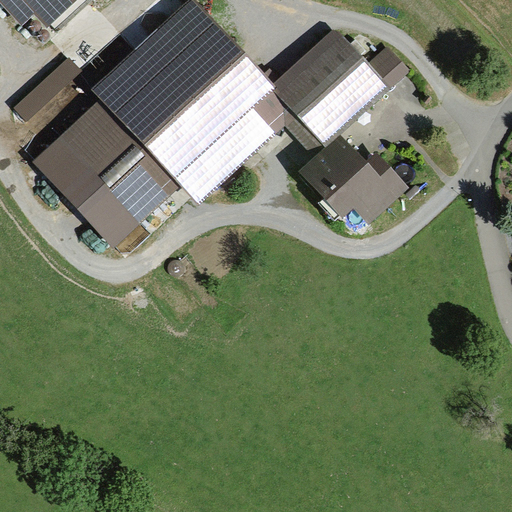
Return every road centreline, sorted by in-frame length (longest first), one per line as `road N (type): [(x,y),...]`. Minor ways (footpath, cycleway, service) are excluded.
road 1 (track): [(127,0),(9,95),(42,162),(131,250),(156,251),(217,219),(280,221),(339,248),(376,247),(474,168)]
road 2 (track): [(489,137),(397,38),(270,0)]
road 3 (residential): [(511,327),(490,264),(474,168),(511,105)]
